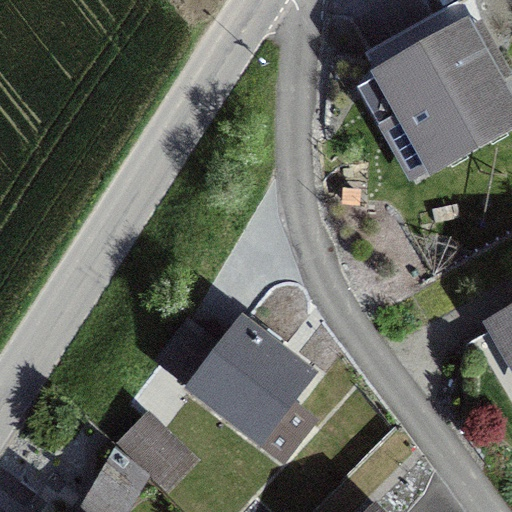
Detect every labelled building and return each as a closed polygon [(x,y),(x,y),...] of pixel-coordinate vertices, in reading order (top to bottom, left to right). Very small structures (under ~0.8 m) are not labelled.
[(511,84),(471,6),(356,67),(415,179),(511,128),(511,84)] [(217,344),(187,320),(157,358),(282,458),(312,421),(282,398),(311,362),(245,310),(217,344)] [(511,314),(484,331),(511,377),(511,314)] [(147,411),(118,436),(163,486),(191,460),(147,411)] [(120,511),(140,479),(117,458),(86,505),(88,511),(120,511)] [(389,511),(378,500),(365,511),(389,511)]
